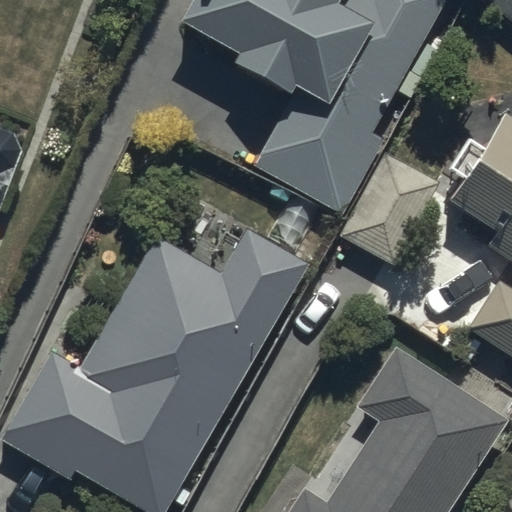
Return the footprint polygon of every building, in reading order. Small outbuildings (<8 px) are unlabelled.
[(201,0),(178,45),(235,76),(227,91),(283,120),(252,179),(337,224),(378,147),(370,143),(443,4),(435,0),(367,0),(362,10),(344,0),(201,0)] [(511,0),(463,0),(511,39),(511,0)] [(511,127),(500,119),(440,214),(495,249),(487,260),(505,272),(492,293),(497,296),(468,343),(511,370),(511,127)] [(0,221),(22,162),(15,146),(3,136),(0,136),(0,221)] [(440,191),(384,161),(338,245),(394,275),(440,191)] [(153,251),(81,379),(50,361),(2,447),(114,511),(173,511),(308,272),(245,237),(217,287),(153,251)] [(451,511),(503,431),(392,360),(355,416),(379,432),(327,511),(315,511),(301,503),(295,511),(451,511)]
